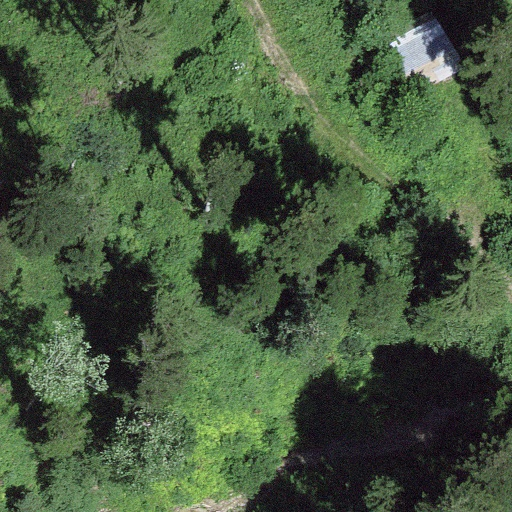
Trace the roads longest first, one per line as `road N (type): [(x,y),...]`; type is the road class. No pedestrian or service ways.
road 1 (track): [(255,0),(321,118),(370,169),(461,227),(511,298)]
road 2 (track): [(476,242),(474,146),(450,85)]
